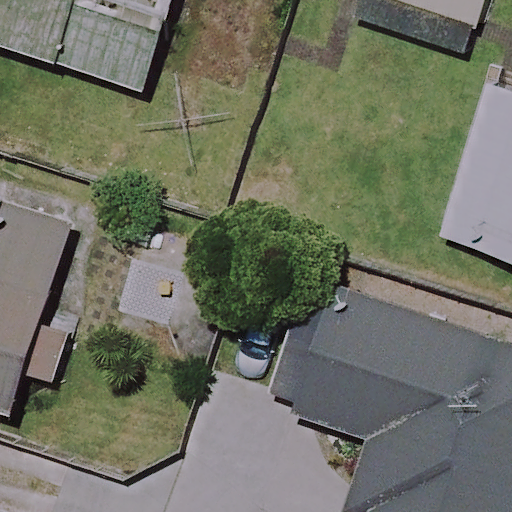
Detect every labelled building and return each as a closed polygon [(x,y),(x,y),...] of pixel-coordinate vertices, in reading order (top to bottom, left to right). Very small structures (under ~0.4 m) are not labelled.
[(0,0),(0,41),(149,91),(179,0),(0,0)] [(491,0),(403,0),(482,27),(491,0)] [(511,94),(495,89),(450,236),(511,255),(511,94)] [(69,270),(83,225),(0,198),(0,409),(22,417),(37,372),(67,381),(100,279),(69,270)] [(511,511),(511,348),(322,291),(286,408),(387,438),(364,511),(511,511)]
